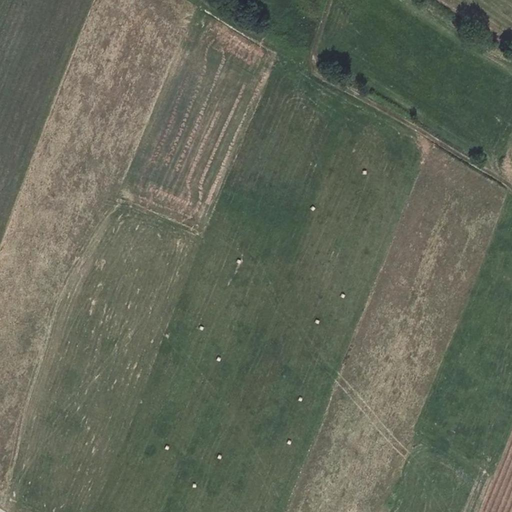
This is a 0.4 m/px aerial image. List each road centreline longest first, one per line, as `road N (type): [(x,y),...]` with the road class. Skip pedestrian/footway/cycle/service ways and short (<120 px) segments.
road 1 (track): [(511,187),(307,66)]
road 2 (track): [(206,0),(307,66)]
